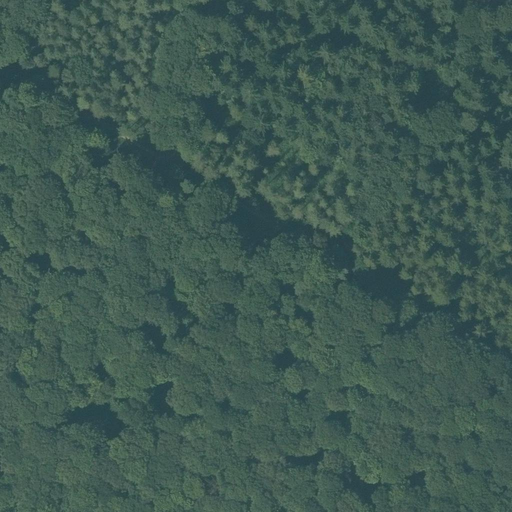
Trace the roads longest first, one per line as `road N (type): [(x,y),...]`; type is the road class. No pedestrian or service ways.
road 1 (track): [(0,62),(511,353)]
road 2 (track): [(164,156),(217,0)]
